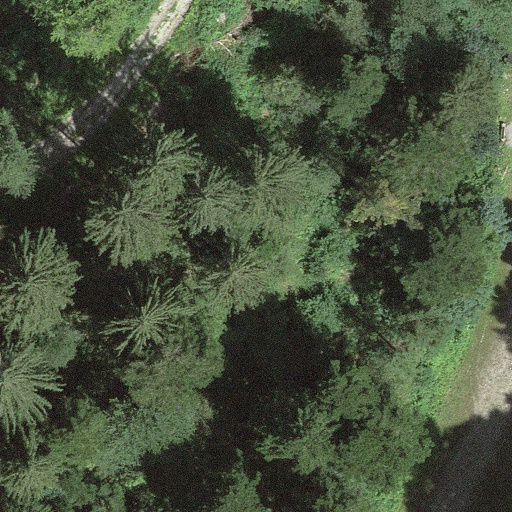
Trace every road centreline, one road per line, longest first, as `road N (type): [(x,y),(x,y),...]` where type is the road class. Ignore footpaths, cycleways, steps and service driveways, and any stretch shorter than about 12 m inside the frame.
road 1 (track): [(187,0),(127,90),(80,142),(0,183)]
road 2 (track): [(511,297),(425,511)]
